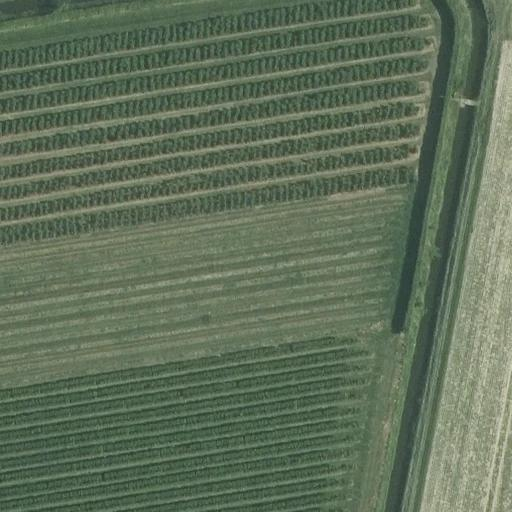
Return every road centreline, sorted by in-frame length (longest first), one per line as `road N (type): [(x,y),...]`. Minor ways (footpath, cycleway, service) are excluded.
road 1 (track): [(445,0),(460,47),(369,511)]
road 2 (track): [(0,33),(221,0)]
